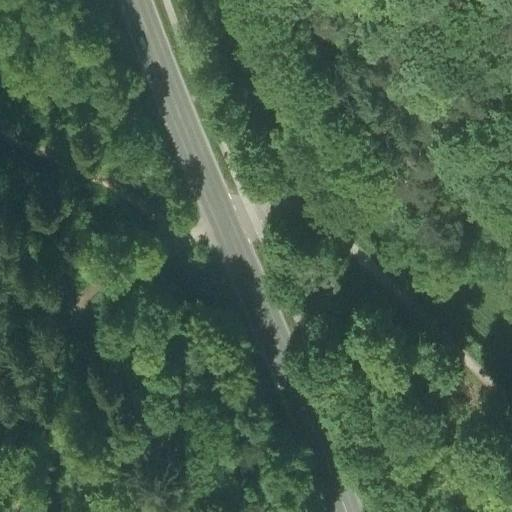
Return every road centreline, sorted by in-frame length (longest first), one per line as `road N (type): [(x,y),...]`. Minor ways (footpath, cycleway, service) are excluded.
road 1 (primary): [(345,511),(135,0)]
road 2 (track): [(511,404),(337,232),(292,213),(250,215),(187,241)]
road 3 (track): [(124,511),(124,466),(77,311),(0,145)]
road 4 (unknown): [(187,241),(96,186),(0,145)]
road 5 (track): [(187,241),(77,311)]
